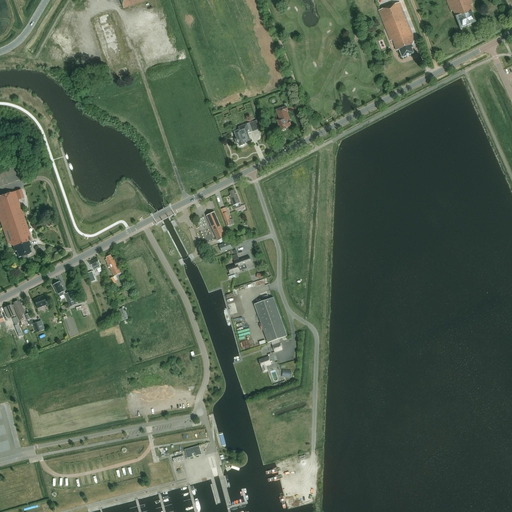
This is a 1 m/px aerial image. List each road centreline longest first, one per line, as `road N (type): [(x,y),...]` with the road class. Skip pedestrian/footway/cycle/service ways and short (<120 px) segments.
road 1 (unclassified): [(0,455),(202,414),(203,351),(143,223)]
road 2 (residential): [(250,169),(277,244),(286,306),(315,333),(313,449)]
road 3 (secondary): [(250,169),(489,45)]
road 4 (secondary): [(0,298),(143,223)]
road 5 (track): [(315,135),(266,0)]
